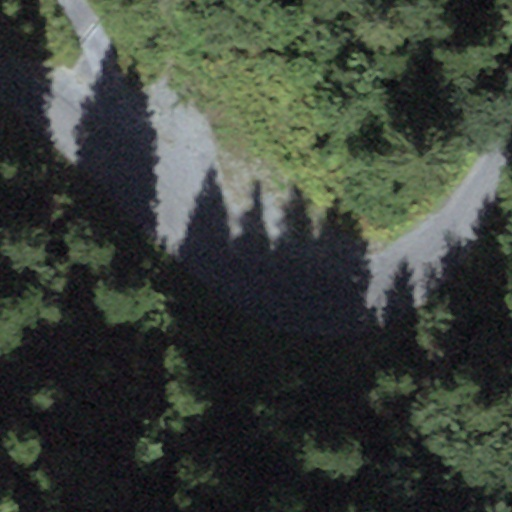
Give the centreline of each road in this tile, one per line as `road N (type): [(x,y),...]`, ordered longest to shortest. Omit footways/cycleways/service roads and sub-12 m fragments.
road 1 (track): [(511,146),(458,238),(382,288),(286,290),(193,234),(141,151),(0,64)]
road 2 (track): [(70,0),(141,151)]
